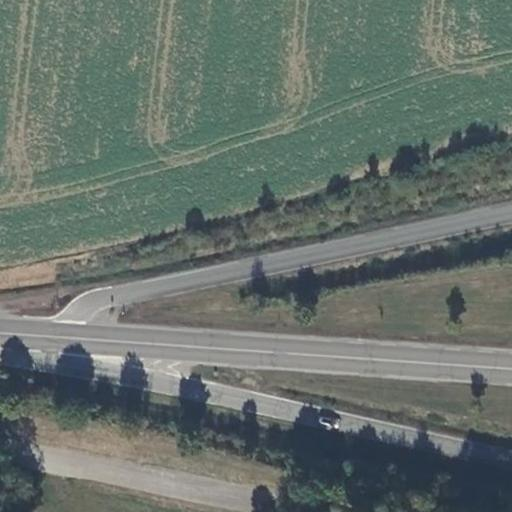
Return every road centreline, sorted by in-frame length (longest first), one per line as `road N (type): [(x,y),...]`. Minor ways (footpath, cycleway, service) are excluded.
road 1 (tertiary): [(59,336),(62,353),(114,376),(511,461)]
road 2 (tertiary): [(511,212),(94,298),(59,336)]
road 3 (primary): [(511,367),(59,336)]
